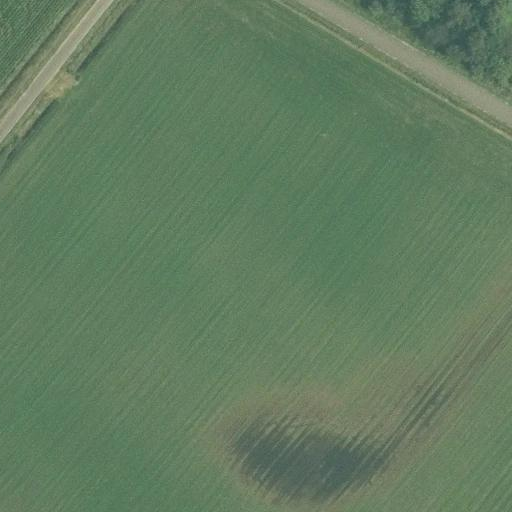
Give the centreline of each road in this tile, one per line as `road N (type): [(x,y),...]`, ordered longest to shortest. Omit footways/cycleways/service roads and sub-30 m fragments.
road 1 (unclassified): [(511,116),(314,0)]
road 2 (unclassified): [(0,131),(104,0)]
